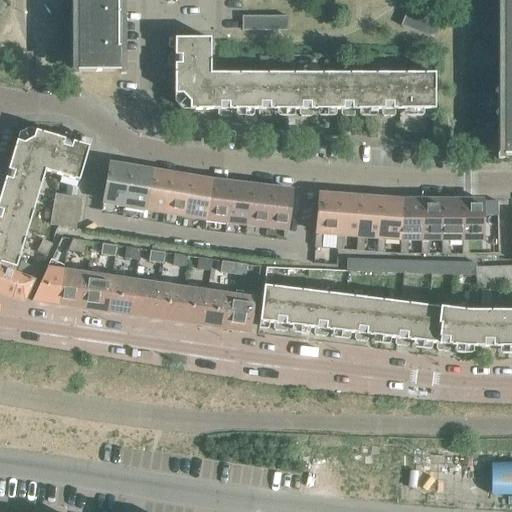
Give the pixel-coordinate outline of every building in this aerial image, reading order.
[(76,0),(76,72),(119,72),(119,0),(76,0)] [(511,155),(511,0),(502,0),(503,84),(503,156),(511,155)] [(441,22),(407,8),(400,25),(434,39),(441,22)] [(241,17),(241,31),(286,31),(286,17),(241,17)] [(210,39),(174,39),(174,54),(169,54),(168,55),(167,65),(169,67),(174,67),(174,96),(181,95),(185,99),(210,74),(210,39)] [(354,110),(368,110),(368,73),(326,74),(326,110),(340,110),(340,115),(342,117),(352,116),(354,115),(354,110)] [(395,110),(430,110),(434,110),(434,73),(368,73),(368,110),(381,110),(381,115),(382,117),(392,116),(395,114),(395,110)] [(231,110),(244,110),(244,74),(210,74),(185,99),(189,103),(189,110),(217,110),(217,115),(219,117),(228,117),(231,115),(231,110)] [(258,110),(258,115),(259,117),(269,117),(272,114),(272,110),(285,110),(285,74),(244,74),(244,110),(258,110)] [(312,110),(326,110),(326,74),(285,74),(285,110),(298,110),(298,114),(300,117),(310,117),(312,115),(312,110)] [(33,138),(28,140),(45,172),(79,182),(89,147),(75,143),(76,138),(75,136),(65,133),(63,134),(61,139),(35,131),(33,138)] [(0,179),(4,181),(1,194),(35,204),(45,172),(28,140),(23,142),(16,140),(8,167),(4,166),(1,167),(0,171),(0,179)] [(121,217),(123,206),(130,168),(108,164),(102,202),(101,214),(121,217)] [(141,220),(143,209),(150,171),(130,168),(123,206),(121,217),(141,220)] [(161,224),(163,212),(170,175),(150,171),(143,209),(141,220),(161,224)] [(181,227),(183,216),(190,178),(170,175),(163,212),(161,224),(181,227)] [(203,219),(204,219),(210,181),(190,178),(183,216),(181,227),(201,231),(203,219)] [(230,184),(210,181),(204,219),(205,219),(204,231),(224,234),(230,184)] [(230,184),(224,234),(244,236),(250,186),(230,184)] [(66,186),(65,196),(76,198),(78,188),(66,186)] [(265,239),(266,227),(271,189),(250,186),(244,236),(265,239)] [(287,229),(292,191),(271,189),(266,227),(265,239),(286,241),(287,229)] [(0,266),(15,272),(35,204),(1,194),(0,195),(0,266)] [(81,198),(76,198),(65,196),(55,194),(49,225),(75,229),(81,198)] [(322,233),(336,234),(339,196),(318,195),(314,248),(321,248),(322,233)] [(359,198),(339,196),(336,234),(335,249),(342,250),(343,235),(356,236),(359,198)] [(377,238),(380,199),(359,198),(356,236),(357,236),(356,251),(363,251),(364,237),(377,238)] [(400,201),(380,199),(377,238),(376,252),(383,253),(384,238),(399,239),(400,201)] [(420,201),(400,201),(399,239),(400,239),(399,254),(407,254),(407,239),(420,239),(420,201)] [(428,239),(441,239),(441,201),(420,201),(420,239),(420,254),(428,254),(428,239)] [(461,201),(441,201),(441,239),(441,254),(448,254),(448,239),(461,239),(461,201)] [(482,240),(483,201),(461,201),(461,239),(461,254),(469,254),(469,239),(482,240)] [(496,202),(488,201),(488,214),(497,214),(496,202)] [(72,239),(68,249),(83,251),(84,241),(72,239)] [(46,256),(51,245),(43,241),(37,253),(46,256)] [(116,246),(102,243),(100,254),(114,256),(116,246)] [(124,257),(138,260),(140,249),(126,247),(124,257)] [(164,253),(150,251),(148,261),(162,263),(164,253)] [(187,256),(174,254),(172,265),(186,267),(187,256)] [(212,260),(198,258),(196,268),(211,270),(212,260)] [(51,259),(32,301),(58,305),(63,270),(63,267),(52,261),(52,260),(51,259)] [(346,259),(346,272),(475,276),(475,268),(475,263),(346,259)] [(236,263),(222,261),(220,272),(234,274),(236,263)] [(236,263),(234,274),(245,276),(246,265),(236,263)] [(35,280),(15,272),(0,266),(0,293),(13,299),(25,300),(35,280)] [(511,266),(475,268),(476,285),(511,283),(511,266)] [(88,274),(63,270),(58,305),(83,309),(88,274)] [(106,312),(111,277),(88,274),(83,309),(106,312)] [(135,281),(111,277),(106,312),(130,315),(135,281)] [(155,319),(160,284),(135,281),(130,315),(155,319)] [(183,288),(160,284),(155,319),(178,322),(183,288)] [(304,291),(263,286),(259,321),(273,323),(272,328),(274,330),(283,331),(286,329),(286,325),(300,327),(304,291)] [(203,326),(208,291),(183,288),(178,322),(203,326)] [(231,295),(208,291),(203,326),(226,329),(231,295)] [(340,332),(345,296),(304,291),(300,327),(313,328),(313,332),(315,335),(324,336),(326,335),(327,330),(340,332)] [(226,329),(250,333),(255,298),(231,295),(226,329)] [(381,337),(385,301),(345,296),(340,332),(354,333),(353,338),(355,340),(365,342),(367,340),(367,335),(381,337)] [(393,343),(395,345),(405,346),(407,345),(408,340),(421,342),(426,306),(385,301),(381,337),(394,338),(393,343)] [(437,351),(446,352),(449,350),(449,345),(462,347),(464,347),(467,311),(426,306),(421,342),(435,343),(434,348),(437,351)] [(480,352),(482,354),(483,354),(492,354),(494,352),(494,347),(507,347),(508,311),(467,311),(464,347),(480,347),(480,352)] [(406,445),(403,498),(427,500),(430,446),(406,445)] [(511,463),(491,463),(490,494),(511,494),(511,463)]
